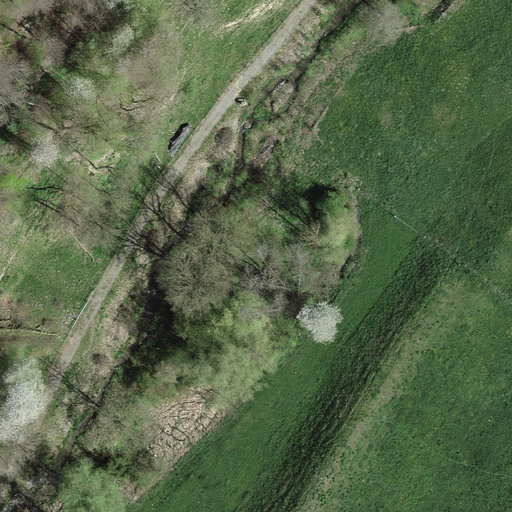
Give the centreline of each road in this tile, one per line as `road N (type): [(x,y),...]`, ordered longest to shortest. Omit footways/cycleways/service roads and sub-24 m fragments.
road 1 (track): [(315,0),(160,191),(69,347),(0,492)]
road 2 (track): [(83,0),(0,115)]
